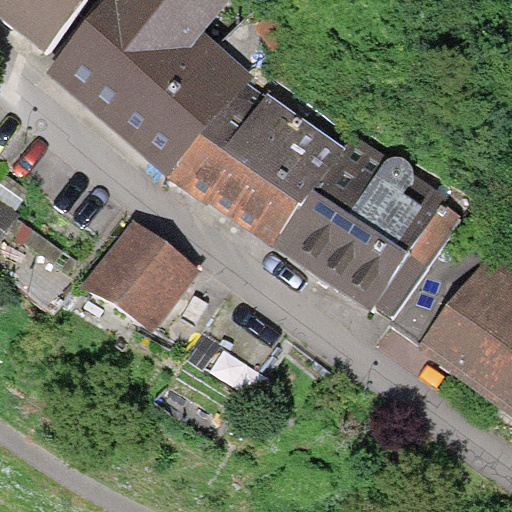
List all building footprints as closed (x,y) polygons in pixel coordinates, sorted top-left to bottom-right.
[(0,0),(0,21),(57,64),(106,0),(0,0)] [(106,0),(57,64),(47,77),(98,121),(168,182),(250,86),(254,82),(205,36),(232,0),(106,0)] [(272,250),(346,151),(343,149),(254,82),(250,86),(168,182),(223,218),(272,250)] [(352,136),(343,149),(346,151),(272,250),(314,277),(372,315),(376,309),(394,322),(462,219),(444,207),(449,201),(352,136)] [(86,268),(0,201),(0,268),(54,310),(86,268)] [(200,270),(132,222),(84,289),(152,337),(200,270)] [(511,257),(497,246),(420,350),(442,366),(511,418),(511,257)]
